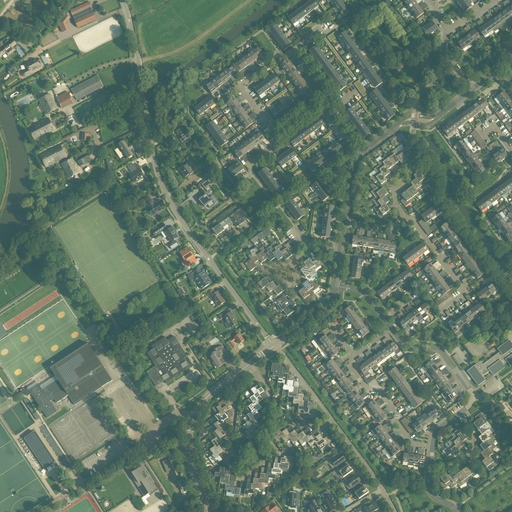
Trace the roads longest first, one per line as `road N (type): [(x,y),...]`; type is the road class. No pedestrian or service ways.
road 1 (tertiary): [(272,347),(156,174),(122,0)]
road 2 (residential): [(259,377),(239,394),(227,461),(240,479),(277,453),(263,432),(265,419)]
road 3 (unclassified): [(431,447),(436,430),(472,404),(471,393),(439,349),(402,343),(391,329)]
road 4 (tertiary): [(472,90),(431,121),(406,119),(358,156)]
road 5 (residential): [(431,447),(410,442),(382,392),(369,390),(350,366),(355,356)]
road 6 (track): [(137,60),(183,50),(251,0)]
road 7 (residential): [(403,217),(466,293),(440,311)]
